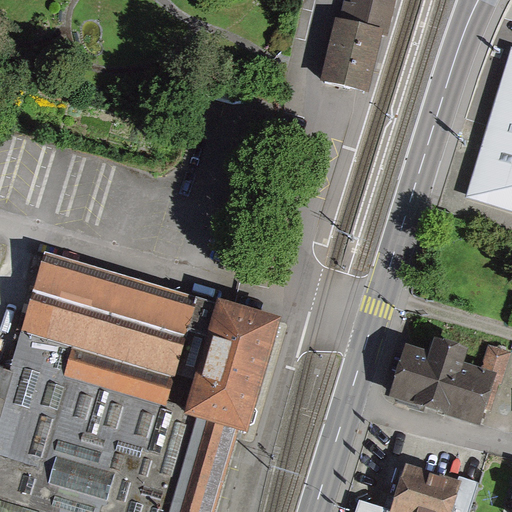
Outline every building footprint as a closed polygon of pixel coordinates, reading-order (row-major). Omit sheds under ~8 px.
[(349,0),(349,1),(346,0),(343,0),(340,16),(336,15),(331,36),(322,78),(368,90),(382,34),(388,35),(395,0),(349,0)] [(511,52),(468,196),(511,209),(511,52)] [(220,303),(219,307),(46,257),(12,375),(0,371),(0,511),(208,511),(235,424),(246,428),(278,320),(220,303)] [(389,404),(479,429),(494,377),(452,365),(456,351),(433,345),(429,358),(404,351),(389,404)] [(438,511),(448,478),(396,462),(380,511),(438,511)]
